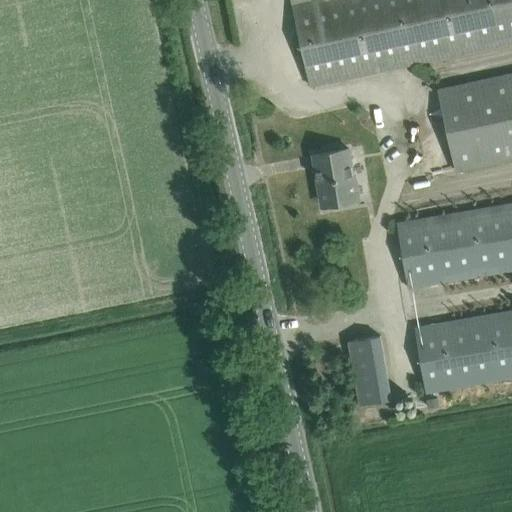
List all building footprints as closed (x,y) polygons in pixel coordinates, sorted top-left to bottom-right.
[(291,0),(310,85),(329,81),(511,41),(511,0),(313,0),(310,1),(310,0),(291,0)] [(455,172),(511,159),(511,71),(437,88),(455,172)] [(354,179),(349,148),(313,154),(316,170),(319,169),(325,205),(356,200),(353,179),(354,179)] [(511,202),(474,209),(397,222),(408,287),(511,269),(511,202)] [(511,309),(435,323),(415,327),(427,392),(511,376),(511,309)] [(360,404),(391,398),(380,335),(349,341),(360,404)] [(437,397),(427,399),(428,407),(438,405),(437,397)]
